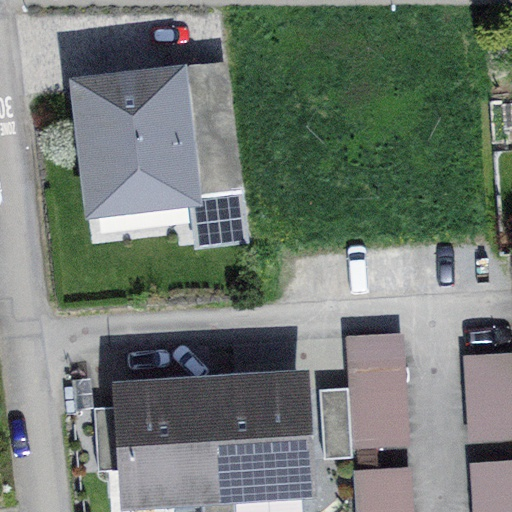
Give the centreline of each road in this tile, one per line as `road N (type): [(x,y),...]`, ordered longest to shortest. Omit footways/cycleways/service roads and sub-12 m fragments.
road 1 (residential): [(18,294),(511,276)]
road 2 (residential): [(0,62),(18,294)]
road 3 (residential): [(18,294),(44,511)]
